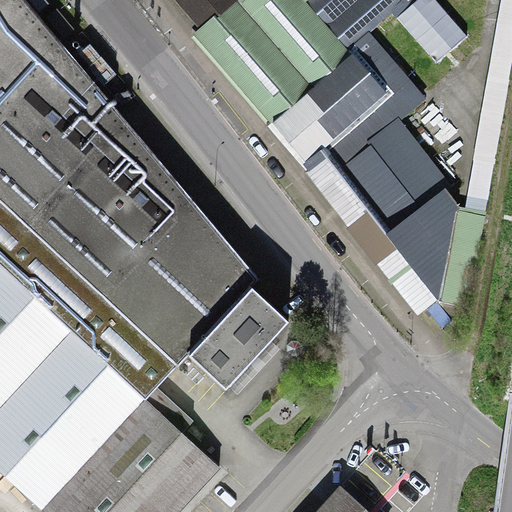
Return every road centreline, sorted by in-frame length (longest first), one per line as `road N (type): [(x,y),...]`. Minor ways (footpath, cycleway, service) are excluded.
road 1 (unclassified): [(403,364),(344,303),(101,0)]
road 2 (track): [(436,395),(481,318),(511,137)]
road 3 (unclassified): [(266,511),(403,364)]
